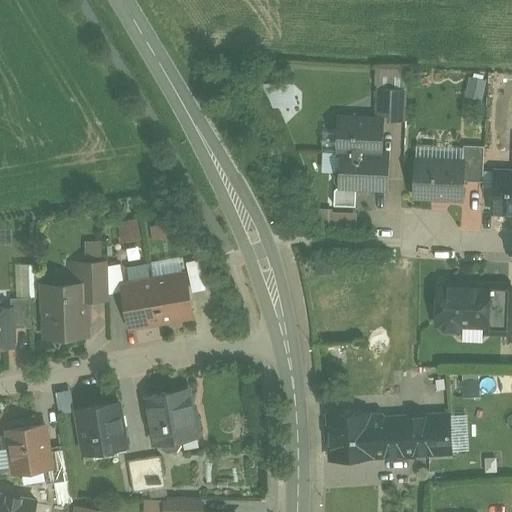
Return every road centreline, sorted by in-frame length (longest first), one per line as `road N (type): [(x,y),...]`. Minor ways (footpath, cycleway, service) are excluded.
road 1 (secondary): [(286,337),(260,249),(213,151),(123,0)]
road 2 (residential): [(0,390),(286,337)]
road 3 (secondary): [(296,511),(297,422),(286,337)]
